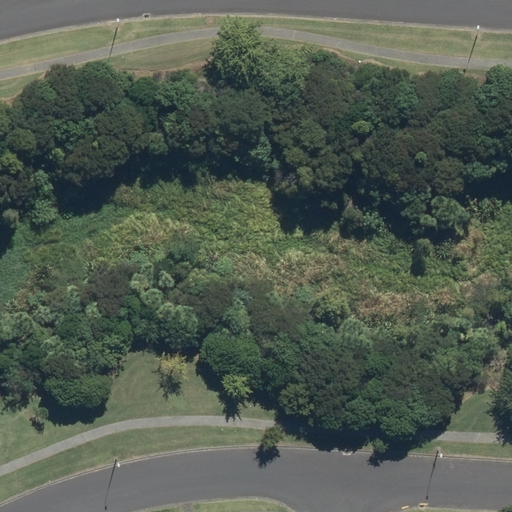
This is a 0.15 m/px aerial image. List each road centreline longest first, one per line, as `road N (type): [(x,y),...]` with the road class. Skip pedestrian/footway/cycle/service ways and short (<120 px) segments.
road 1 (residential): [(337,479),(199,478),(48,511)]
road 2 (residential): [(511,487),(337,479)]
